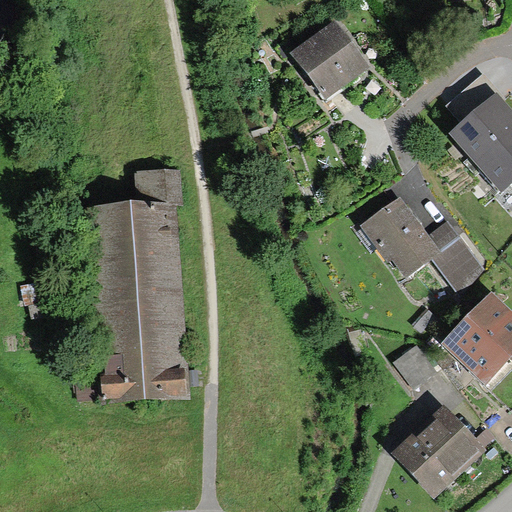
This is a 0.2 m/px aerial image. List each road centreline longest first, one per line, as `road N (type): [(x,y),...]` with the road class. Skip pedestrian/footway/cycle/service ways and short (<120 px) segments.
road 1 (unclassified): [(169,0),(210,282),(208,511)]
road 2 (residential): [(411,168),(399,130),(411,113),(481,54),(511,44)]
